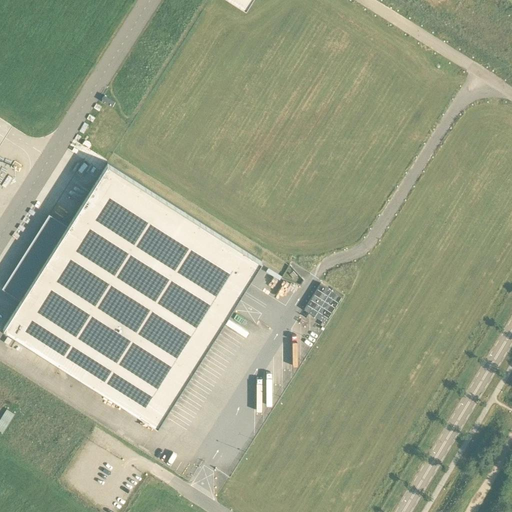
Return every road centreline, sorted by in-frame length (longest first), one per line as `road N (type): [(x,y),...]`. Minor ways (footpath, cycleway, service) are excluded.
road 1 (tertiary): [(403,511),(511,328)]
road 2 (unclassified): [(511,94),(363,0)]
road 3 (unclassified): [(96,467),(120,457),(151,468),(220,511)]
